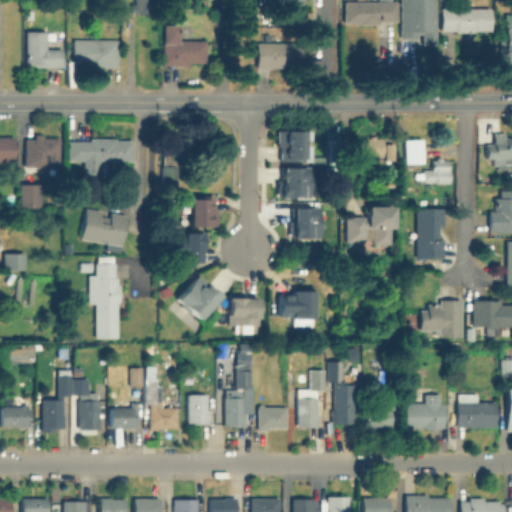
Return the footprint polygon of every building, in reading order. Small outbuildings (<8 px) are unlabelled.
[(151,0),(152,10),(132,11),(131,2),(135,2),(135,0),(151,0)] [(276,0),(277,10),(299,9),(298,0),(276,0)] [(392,0),(392,21),(376,21),(376,24),(343,24),(343,0),(392,0)] [(435,0),(435,45),(418,45),(418,30),(413,30),(413,40),(397,40),(397,0),(435,0)] [(488,7),(488,29),(440,30),(440,8),(488,7)] [(243,23),(243,11),(253,11),(253,23),(243,23)] [(511,18),(511,60),(501,60),(501,18),(511,18)] [(205,39),(204,62),(188,62),(188,65),(162,65),(162,24),(177,24),(176,39),(205,39)] [(62,48),(62,67),(25,67),(25,30),(45,30),(45,48),(62,48)] [(117,38),(117,66),(87,66),(87,63),(73,63),(73,39),(117,38)] [(302,41),(302,65),(256,66),(256,42),(302,41)] [(303,140),(303,146),(310,146),(310,160),(277,160),(277,131),(311,131),(311,140),(303,140)] [(0,136),(13,136),(14,161),(0,161),(0,136)] [(58,137),(57,157),(47,157),(46,166),(22,165),(23,153),(24,138),(33,138),(34,136),(58,137)] [(511,136),(511,156),(502,156),(502,162),(492,162),(491,156),(484,157),(483,143),(492,143),(492,140),(499,140),(499,137),(511,136)] [(113,139),(130,139),(130,160),(99,159),(98,178),(81,178),(81,160),(67,160),(67,140),(88,140),(88,137),(113,137),(113,139)] [(194,137),(193,157),(173,157),(174,137),(194,137)] [(382,137),(382,156),(355,155),(356,137),(382,137)] [(423,138),(423,165),(401,165),(401,137),(423,138)] [(160,164),(161,151),(169,151),(169,164),(160,164)] [(422,182),(422,169),(433,169),(433,159),(448,159),(448,182),(422,182)] [(174,165),(175,188),(160,189),(160,165),(174,165)] [(310,165),(309,198),(272,198),(272,178),(278,178),(278,165),(310,165)] [(16,206),(16,186),(38,186),(38,207),(16,206)] [(511,231),(487,231),(487,209),(492,209),(492,197),(497,197),(497,190),(511,190),(511,231)] [(218,192),(218,228),(187,228),(187,192),(218,192)] [(390,202),(390,244),(363,244),(363,240),(343,240),(343,212),(363,213),(363,202),(390,202)] [(320,205),(320,239),(285,239),(285,220),(288,220),(288,205),(320,205)] [(97,215),(108,217),(109,211),(124,213),(119,244),(79,237),(84,207),(98,209),(97,215)] [(442,207),(442,224),(437,224),(437,237),(441,237),(441,256),(413,256),(414,207),(442,207)] [(204,230),(203,262),(173,262),(173,230),(204,230)] [(502,285),(511,285),(511,239),(502,239),(502,285)] [(22,251),(22,268),(1,268),(1,252),(22,251)] [(90,262),(90,270),(79,270),(79,262),(90,262)] [(113,263),(113,277),(116,277),(116,283),(119,283),(119,301),(116,301),(117,335),(94,335),(93,302),(86,302),(86,274),(94,274),(94,263),(113,263)] [(219,294),(195,320),(171,298),(195,272),(219,294)] [(314,284),(314,322),(290,322),(290,318),(274,318),(274,292),(290,292),(290,284),(314,284)] [(259,294),(259,325),(255,325),(255,335),(232,335),(232,325),(225,325),(225,291),(241,291),(240,294),(259,294)] [(458,299),(458,335),(437,335),(437,328),(418,328),(418,309),(425,309),(425,303),(437,303),(437,298),(458,299)] [(511,304),(511,324),(470,324),(471,299),(499,299),(499,304),(511,304)] [(463,341),(463,327),(472,327),(472,341),(463,341)] [(237,354),(237,342),(249,343),(249,354),(237,354)] [(448,358),(448,345),(460,345),(460,358),(448,358)] [(29,348),(4,347),(4,361),(29,362),(29,348)] [(511,371),(496,371),(496,358),(511,358),(511,371)] [(340,379),(326,380),(325,360),(340,359),(340,379)] [(128,384),(128,366),(139,366),(139,384),(128,384)] [(249,370),(248,387),(234,386),(234,369),(249,370)] [(321,369),(322,388),(309,388),(309,369),(321,369)] [(377,388),(377,371),(386,371),(385,388),(377,388)] [(159,406),(175,406),(175,426),(147,426),(147,401),(142,401),(142,373),(150,373),(150,384),(154,388),(159,388),(159,406)] [(182,382),(182,373),(192,373),(192,382),(182,382)] [(86,381),(86,393),(69,393),(69,395),(60,395),(60,413),(62,413),(62,427),(40,426),(40,397),(55,397),(55,374),(68,374),(68,378),(86,378),(86,381)] [(351,384),(351,422),(329,422),(329,409),(332,409),(332,384),(351,384)] [(502,429),(511,429),(511,387),(502,388),(502,429)] [(494,401),(493,426),(454,426),(454,401),(456,401),(456,390),(475,390),(475,401),(494,401)] [(388,392),(388,427),(377,427),(363,426),(363,407),(379,407),(379,392),(388,392)] [(204,409),(208,409),(208,422),(186,422),(186,393),(205,393),(204,409)] [(441,401),(442,427),(403,427),(403,402),(422,402),(422,393),(437,393),(437,401),(441,401)] [(249,424),(245,425),(222,425),(223,396),(242,396),(242,412),(250,412),(249,424)] [(316,397),(316,425),(295,425),(296,397),(316,397)] [(96,399),(96,428),(75,428),(75,415),(77,415),(77,399),(96,399)] [(135,399),(135,427),(121,427),(108,426),(108,406),(116,406),(116,399),(135,399)] [(26,417),(26,426),(13,427),(13,424),(0,425),(0,405),(20,405),(20,402),(25,402),(26,417)] [(285,418),(285,427),(265,427),(265,429),(256,429),(256,406),(285,406),(285,418)] [(442,496),(442,511),(403,511),(403,494),(426,494),(426,496),(442,496)] [(124,496),(124,511),(97,511),(97,496),(124,496)] [(234,496),(234,511),(208,511),(208,498),(221,498),(222,496),(234,496)] [(346,496),(346,511),(327,511),(327,508),(324,508),(324,496),(346,496)] [(387,511),(361,511),(361,496),(387,496),(387,511)] [(481,496),(482,500),(498,500),(498,503),(502,503),(502,511),(458,511),(458,499),(467,499),(467,497),(481,496)] [(0,511),(0,497),(8,498),(8,511),(0,511)] [(44,497),(44,511),(19,511),(19,498),(44,497)] [(131,511),(131,497),(158,497),(158,511),(131,511)] [(278,497),(278,511),(249,511),(249,497),(278,497)] [(311,511),(291,511),(291,497),(312,497),(313,511),(311,511)] [(194,499),(194,511),(174,511),(172,511),(172,499),(194,499)] [(61,511),(61,500),(83,500),(83,511),(61,511)]
